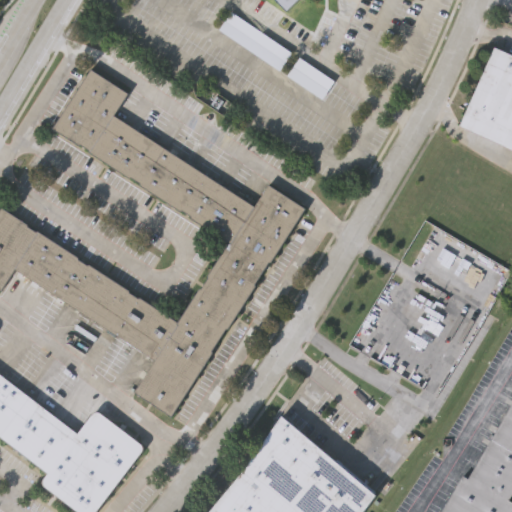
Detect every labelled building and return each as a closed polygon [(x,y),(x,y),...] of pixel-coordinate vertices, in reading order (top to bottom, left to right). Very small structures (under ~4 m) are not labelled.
[(298,0),(289,9),(280,0),(298,0)] [(493,47),(511,55),(511,150),(457,125),(493,47)] [(136,390),(156,358),(15,267),(1,289),(0,288),(0,209),(2,206),(28,223),(28,225),(36,230),(38,229),(78,255),(79,258),(88,264),(90,263),(130,289),(130,291),(138,296),(140,296),(179,321),(200,287),(202,287),(209,276),(209,274),(230,241),(192,216),(192,214),(182,207),(180,208),(141,183),(141,181),(131,174),(129,175),(90,150),(90,148),(81,142),(78,143),(54,127),(92,68),(128,91),(114,114),(255,205),(270,183),(306,207),(272,260),(270,260),(256,282),(256,284),(228,328),(225,328),(213,348),(213,350),(173,413),(136,390)] [(0,371),(78,431),(94,410),(97,409),(100,409),(143,442),(144,443),(144,446),(143,448),(94,511),(82,511),(45,484),(44,482),(44,478),(48,471),(0,434),(0,371)] [(511,493),(508,500),(511,502),(511,511),(441,511),(463,475),(468,478),(511,402),(511,493)] [(283,415),(377,493),(362,511),(209,511),(244,470),(283,415)]
